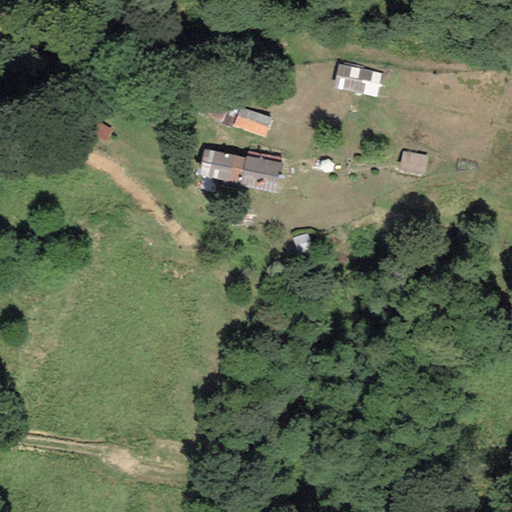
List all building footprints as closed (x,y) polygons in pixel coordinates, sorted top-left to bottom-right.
[(384,75),(338,65),(332,93),(378,102),(384,75)] [(245,115),(238,129),(263,143),(271,128),(245,115)] [(229,188),(234,159),(203,153),(198,179),(229,188)] [(266,157),(247,153),(246,162),(240,190),(259,195),(266,157)] [(432,158),(408,155),(405,176),(430,179),(432,158)] [(284,160),(266,157),(259,195),(277,198),(284,160)] [(240,190),(246,162),(234,159),(229,188),(240,190)]
